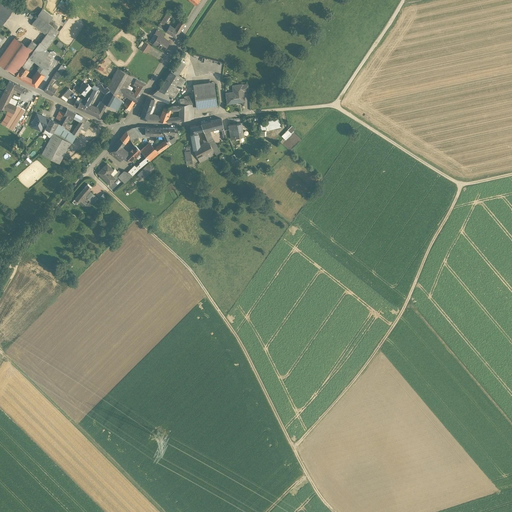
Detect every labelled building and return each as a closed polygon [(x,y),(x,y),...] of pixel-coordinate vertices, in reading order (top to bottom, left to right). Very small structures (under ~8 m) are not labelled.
[(12,9),(0,1),(0,23),(2,25),(12,9)] [(52,17),(42,10),(38,15),(48,22),(50,19),(52,17)] [(168,11),(162,20),(165,22),(171,12),(168,11)] [(48,22),(38,15),(37,17),(34,20),(34,21),(47,31),(52,25),(48,22)] [(55,22),(50,19),(48,22),(52,25),(56,29),(57,26),(54,23),(55,22)] [(52,25),(40,42),(44,45),(56,29),(52,25)] [(175,29),(170,25),(168,28),(165,26),(163,30),(176,37),(179,31),(175,29)] [(165,35),(157,30),(154,33),(158,35),(163,38),(165,35)] [(163,38),(158,35),(153,43),(164,50),(169,41),(163,38)] [(14,38),(0,58),(0,65),(1,66),(9,55),(10,55),(13,57),(19,49),(16,47),(20,42),(14,38)] [(141,40),(137,48),(147,53),(150,44),(141,40)] [(35,48),(25,41),(23,44),(33,51),(33,50),(35,48)] [(20,42),(16,47),(19,49),(26,54),(22,59),(25,62),(27,59),(29,56),(33,51),(23,44),(20,42)] [(46,55),(41,50),(44,45),(40,42),(35,48),(33,50),(49,62),(51,59),(46,56),(46,55)] [(49,62),(33,50),(33,51),(29,56),(34,59),(40,64),(41,65),(46,68),(50,62),(49,62)] [(9,55),(1,66),(12,73),(15,68),(9,63),(13,57),(10,55),(9,55)] [(25,62),(22,66),(15,76),(21,80),(24,75),(30,67),(29,66),(31,63),(27,59),(25,62)] [(178,60),(171,71),(178,75),(185,64),(178,60)] [(15,68),(12,73),(15,76),(22,66),(18,64),(15,68)] [(41,65),(31,79),(24,75),(21,80),(36,87),(48,70),(46,68),(41,65)] [(132,76),(118,68),(107,87),(110,89),(115,95),(116,94),(117,91),(125,96),(129,90),(126,88),(132,76)] [(58,69),(52,78),(55,80),(59,75),(62,72),(58,69)] [(158,90),(152,94),(169,102),(171,96),(173,97),(175,96),(185,80),(178,75),(171,71),(159,89),(158,90)] [(147,84),(136,78),(134,83),(138,85),(136,89),(136,90),(134,93),(139,96),(147,84)] [(82,86),(79,89),(85,95),(86,92),(91,87),(88,84),(87,84),(84,81),(81,85),(82,86)] [(16,85),(9,82),(5,91),(12,94),(14,89),(16,85)] [(107,86),(105,88),(101,83),(96,86),(98,87),(106,95),(110,89),(107,87),(107,86)] [(49,84),(47,86),(44,91),(51,95),(56,89),(52,86),(49,84)] [(242,84),(236,85),(237,92),(226,93),(227,103),(235,102),(235,101),(244,100),(243,91),(242,85),(242,84)] [(214,86),(193,88),(194,95),(195,103),(196,108),(217,105),(214,86)] [(96,89),(91,87),(86,92),(85,95),(82,99),(81,102),(88,105),(96,89)] [(115,95),(110,89),(106,95),(103,102),(106,104),(110,106),(116,96),(115,95)] [(134,93),(129,90),(125,96),(126,97),(127,96),(129,97),(135,101),(135,102),(139,96),(134,93)] [(5,91),(0,99),(0,107),(4,109),(8,103),(10,98),(12,94),(5,91)] [(194,95),(185,96),(186,99),(186,104),(187,104),(194,103),(194,104),(195,103),(194,95)] [(116,96),(110,106),(117,110),(121,102),(117,97),(116,96)] [(135,101),(129,97),(124,105),(129,111),(135,101)] [(147,97),(144,107),(150,109),(154,99),(147,97)] [(81,102),(80,101),(79,104),(75,102),(73,106),(86,111),(89,105),(81,102)] [(15,106),(8,103),(4,109),(7,111),(14,113),(16,107),(15,106)] [(101,105),(99,109),(95,108),(92,106),(88,113),(100,117),(105,107),(101,105)] [(14,113),(13,114),(5,126),(12,131),(25,110),(18,106),(14,113)] [(161,115),(159,121),(166,122),(167,118),(170,111),(170,106),(164,107),(161,115)] [(150,109),(144,107),(140,118),(147,120),(152,121),(153,116),(148,116),(150,109)] [(75,113),(67,108),(64,113),(63,115),(61,121),(59,123),(58,123),(63,127),(67,119),(68,120),(69,118),(72,120),(73,117),(75,113)] [(14,113),(7,111),(5,117),(1,124),(5,126),(13,114),(14,113)] [(64,113),(60,111),(56,118),(61,121),(63,115),(64,113)] [(49,120),(37,114),(31,127),(36,129),(38,125),(46,129),(49,120)] [(80,120),(72,133),(76,136),(81,128),(86,120),(87,119),(83,116),(80,120)] [(221,119),(201,124),(201,125),(203,131),(204,132),(209,130),(221,128),(223,127),(221,119)] [(268,121),(269,129),(279,127),(278,119),(268,121)] [(58,123),(49,120),(46,129),(53,132),(58,123)] [(86,120),(81,128),(85,131),(90,123),(86,120)] [(63,127),(58,123),(53,132),(71,141),(72,142),(77,136),(76,136),(72,133),(63,127)] [(236,124),(229,125),(230,130),(231,137),(235,136),(236,138),(243,136),(241,124),(237,124),(236,124)] [(200,125),(190,127),(191,135),(198,134),(197,132),(201,131),(200,125)] [(291,125),(281,135),(285,139),(295,129),(291,125)] [(137,127),(132,128),(137,137),(140,137),(149,138),(150,135),(146,134),(146,127),(137,127)] [(137,137),(132,128),(126,131),(128,135),(130,138),(131,140),(137,137)] [(174,133),(174,128),(163,128),(162,134),(163,136),(166,141),(165,141),(166,141),(169,140),(167,134),(174,134),(174,133)] [(209,130),(204,132),(207,140),(208,142),(208,141),(209,143),(213,150),(215,155),(220,153),(220,152),(213,139),(209,130)] [(71,141),(53,132),(41,154),(59,164),(71,141)] [(198,134),(191,135),(192,141),(194,151),(200,148),(198,134)] [(128,135),(125,137),(123,135),(120,139),(121,139),(125,143),(129,138),(128,135)] [(120,138),(111,151),(122,160),(126,156),(128,152),(122,148),(125,143),(121,139),(120,139),(120,138)] [(165,141),(155,148),(155,149),(154,149),(157,154),(169,146),(166,141),(165,141)] [(200,148),(194,151),(197,158),(213,150),(209,143),(206,145),(200,148)] [(148,144),(141,151),(146,157),(149,159),(153,156),(153,157),(157,154),(154,149),(150,144),(148,144)] [(141,151),(135,146),(135,145),(134,146),(133,147),(128,152),(126,156),(126,157),(127,158),(128,157),(131,161),(141,151)] [(213,150),(197,158),(200,162),(215,155),(213,150)] [(27,165),(31,161),(27,157),(23,161),(27,165)] [(146,157),(139,163),(140,164),(136,167),(138,169),(149,160),(149,159),(146,157)] [(149,163),(137,174),(142,180),(154,168),(149,163)] [(107,164),(101,170),(103,172),(100,175),(110,185),(116,179),(113,176),(112,176),(111,176),(109,174),(113,170),(107,164)] [(135,165),(128,171),(132,176),(138,169),(136,167),(135,165)] [(117,172),(113,176),(116,179),(118,177),(121,174),(121,173),(118,170),(117,172)] [(128,172),(124,170),(123,171),(121,173),(121,174),(127,180),(132,176),(128,171),(128,172)] [(127,180),(121,174),(118,177),(124,183),(127,180)] [(85,194),(83,197),(84,199),(85,197),(88,199),(92,193),(89,190),(85,194)] [(81,191),(75,199),(79,202),(80,201),(83,197),(85,194),(81,191)] [(98,198),(92,193),(88,199),(92,203),(93,203),(98,198)] [(100,197),(107,202),(109,198),(103,193),(100,197)] [(85,197),(84,199),(83,197),(80,201),(85,205),(86,206),(90,201),(88,199),(85,197)] [(85,205),(80,201),(79,202),(78,203),(87,210),(92,203),(90,201),(86,206),(85,205)]
